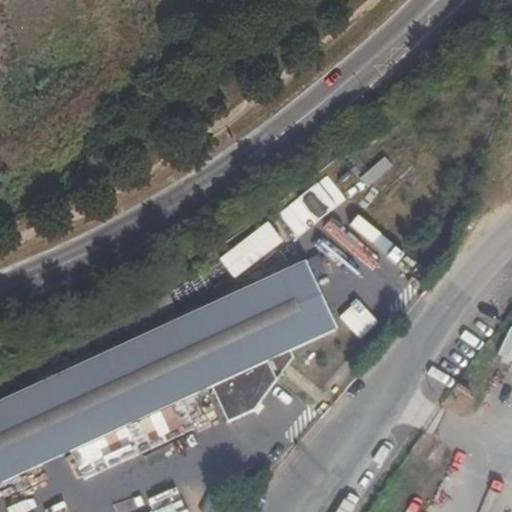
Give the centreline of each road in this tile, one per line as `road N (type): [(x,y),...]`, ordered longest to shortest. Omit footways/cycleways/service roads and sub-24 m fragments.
road 1 (tertiary): [(0,293),(94,252),(301,125),(435,0)]
road 2 (residential): [(506,236),(432,320),(302,511)]
road 3 (unknown): [(386,383),(506,447)]
